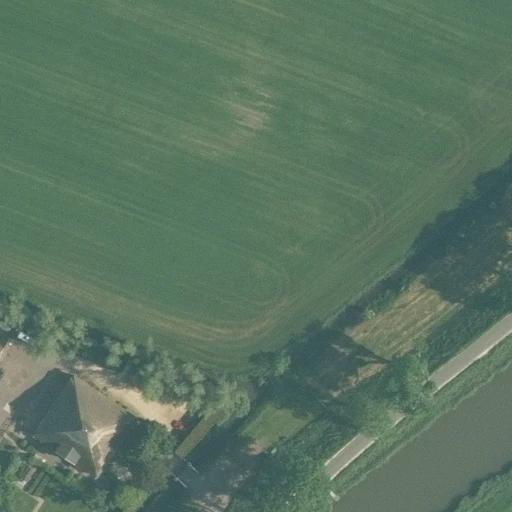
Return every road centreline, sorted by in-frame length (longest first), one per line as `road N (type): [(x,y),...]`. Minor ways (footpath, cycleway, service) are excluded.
road 1 (unclassified): [(295,511),(511,329)]
road 2 (track): [(241,470),(303,412),(230,339)]
